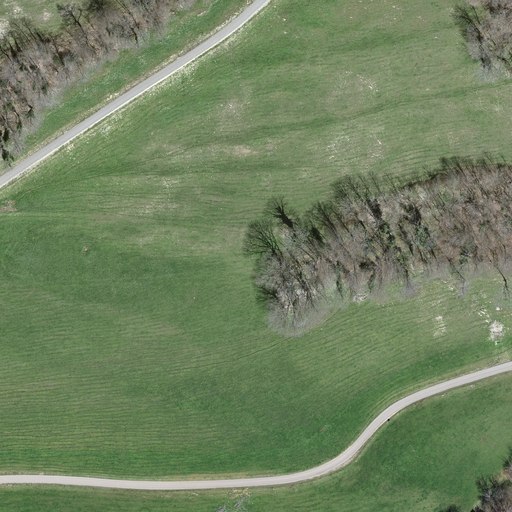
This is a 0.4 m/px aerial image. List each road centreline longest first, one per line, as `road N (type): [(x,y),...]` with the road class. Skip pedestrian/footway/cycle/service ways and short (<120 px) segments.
road 1 (unclassified): [(511,366),(403,403),(348,455),(293,478),(0,479)]
road 2 (track): [(263,0),(0,183)]
